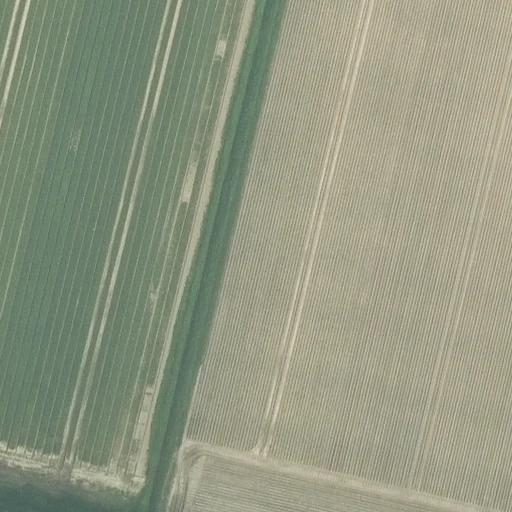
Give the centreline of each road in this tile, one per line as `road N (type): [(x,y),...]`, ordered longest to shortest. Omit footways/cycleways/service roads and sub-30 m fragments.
road 1 (track): [(254,0),(134,511),(0,485)]
road 2 (track): [(163,511),(282,0)]
